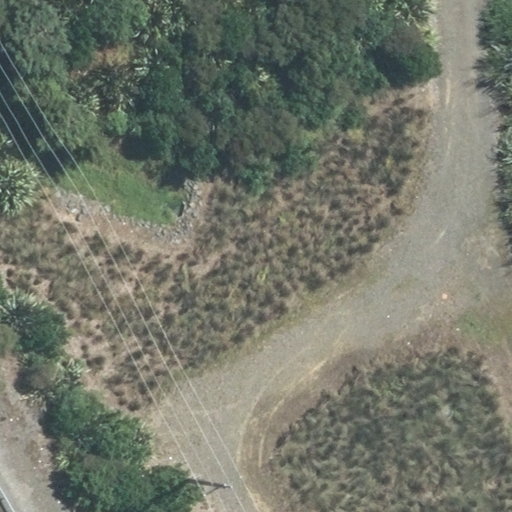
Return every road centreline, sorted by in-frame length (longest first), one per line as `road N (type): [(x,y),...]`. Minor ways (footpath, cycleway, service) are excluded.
road 1 (track): [(460,0),(460,95),(433,220),(372,287),(282,335),(226,390),(218,460),(261,511)]
road 2 (track): [(511,412),(454,236)]
